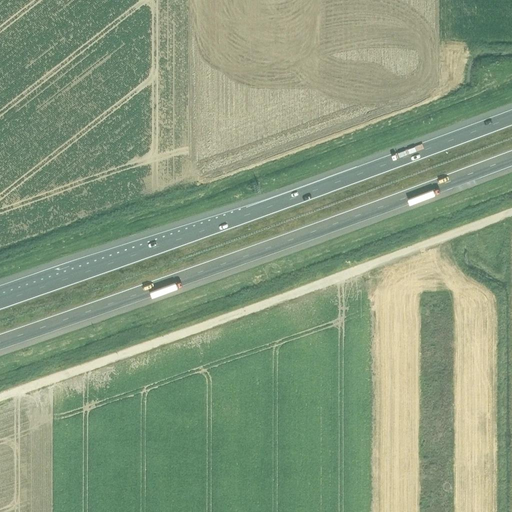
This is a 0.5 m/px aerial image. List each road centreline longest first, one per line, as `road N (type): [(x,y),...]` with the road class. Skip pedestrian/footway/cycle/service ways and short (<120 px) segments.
road 1 (motorway): [(511,117),(0,301)]
road 2 (motorway): [(0,340),(511,158)]
